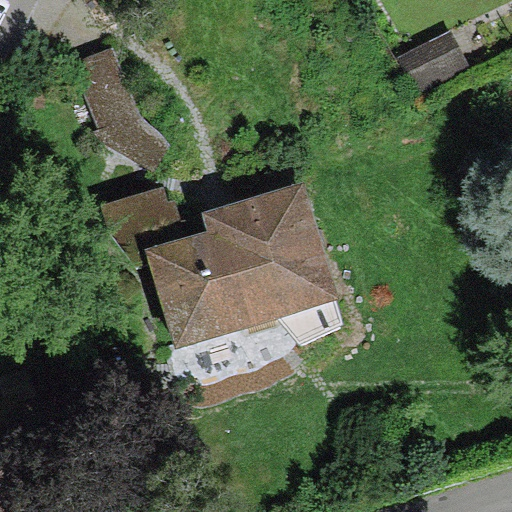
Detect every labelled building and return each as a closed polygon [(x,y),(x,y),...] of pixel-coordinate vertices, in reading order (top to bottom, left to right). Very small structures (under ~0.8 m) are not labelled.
[(471,71),(452,35),(399,62),(417,98),(471,71)] [(99,134),(140,117),(113,53),(72,69),(99,134)] [(104,148),(155,178),(172,150),(140,117),(99,134),(104,148)] [(169,209),(164,194),(101,214),(109,237),(137,273),(147,271),(145,264),(182,252),(177,235),(183,233),(176,207),(169,209)] [(345,332),(306,194),(203,227),(208,243),(182,252),(145,264),(147,271),(175,363),(283,332),(301,352),(345,332)] [(0,511),(64,511),(25,399),(0,407),(0,511)]
